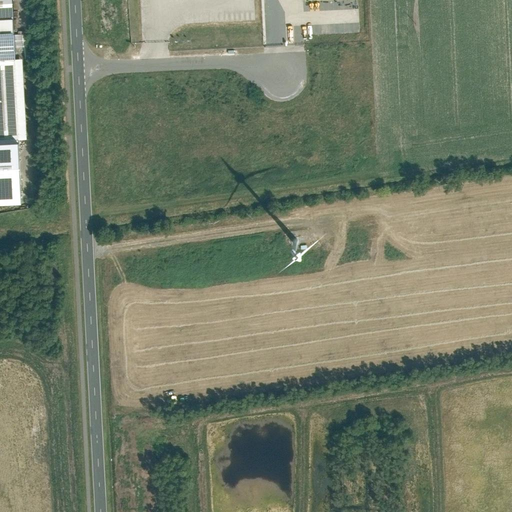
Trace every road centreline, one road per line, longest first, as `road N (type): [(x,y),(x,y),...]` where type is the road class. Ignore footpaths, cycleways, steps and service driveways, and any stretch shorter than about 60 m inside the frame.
road 1 (tertiary): [(100,511),(79,67)]
road 2 (residential): [(79,67),(242,62),(288,72)]
road 3 (track): [(278,218),(88,254)]
